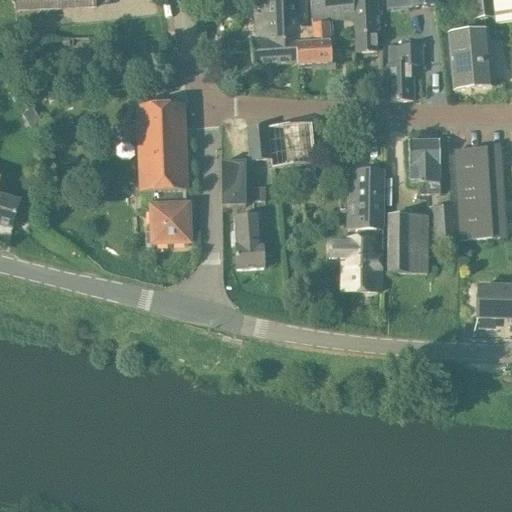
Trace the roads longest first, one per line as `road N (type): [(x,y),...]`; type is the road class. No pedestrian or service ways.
road 1 (tertiary): [(202,314),(364,346),(511,352)]
road 2 (residential): [(205,107),(511,115)]
road 3 (tertiary): [(202,314),(0,263)]
road 4 (unclassified): [(202,314),(209,266),(205,107)]
